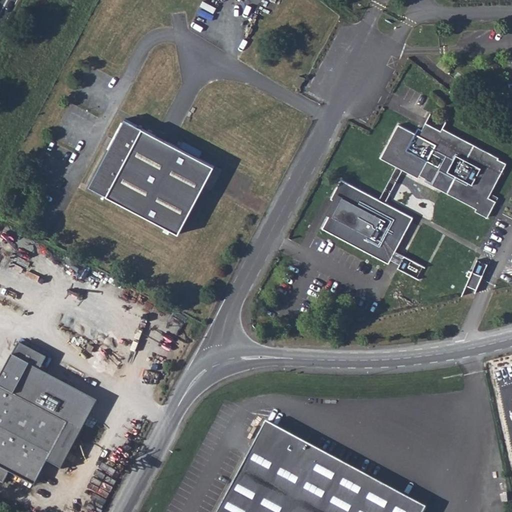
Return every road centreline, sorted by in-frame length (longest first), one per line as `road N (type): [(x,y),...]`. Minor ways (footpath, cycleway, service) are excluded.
road 1 (unclassified): [(221,362),(231,305),(376,41)]
road 2 (unclassified): [(221,362),(387,358),(511,338)]
road 3 (unclassified): [(123,511),(187,389),(221,362)]
road 4 (unknown): [(109,295),(63,276),(48,289),(28,336)]
